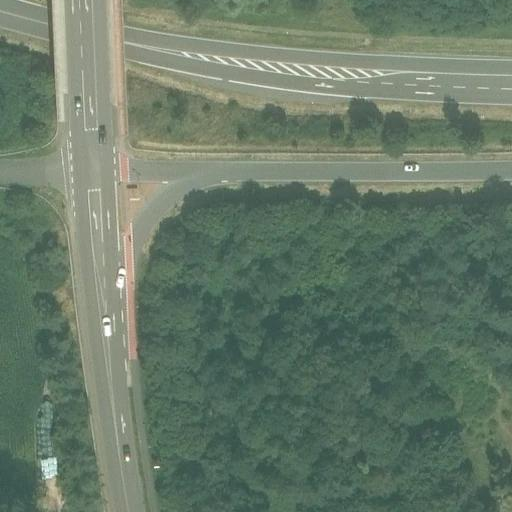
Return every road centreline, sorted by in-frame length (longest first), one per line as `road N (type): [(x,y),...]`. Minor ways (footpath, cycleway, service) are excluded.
road 1 (primary): [(151,47),(248,74),(511,93)]
road 2 (primary): [(511,65),(151,47)]
road 3 (primary): [(225,173),(511,168)]
road 4 (tertiary): [(100,298),(125,511)]
road 5 (primary): [(100,298),(156,208),(188,183),(225,173)]
road 6 (primary): [(151,47),(0,12)]
road 7 (primary): [(92,174),(225,173)]
road 8 (tertiary): [(92,174),(100,298)]
